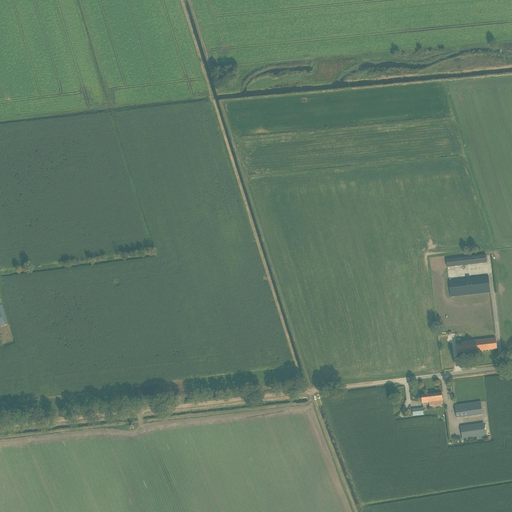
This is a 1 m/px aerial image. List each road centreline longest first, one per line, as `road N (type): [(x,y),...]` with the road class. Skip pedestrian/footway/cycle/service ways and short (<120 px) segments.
road 1 (track): [(0,425),(311,390)]
road 2 (unclassified): [(384,380),(511,365)]
